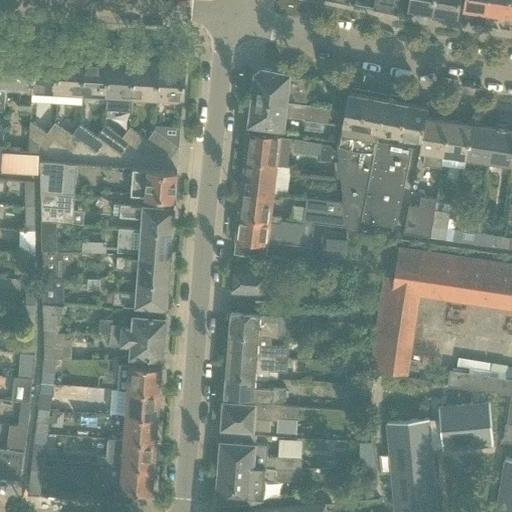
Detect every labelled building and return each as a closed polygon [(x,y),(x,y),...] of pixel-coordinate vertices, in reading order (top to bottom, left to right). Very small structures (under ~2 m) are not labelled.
[(332,0),(342,2),(342,0),(374,0),(373,9),(396,13),(398,0),(332,0)] [(409,0),(408,8),(433,12),(435,0),(409,0)] [(435,0),(433,12),(458,17),(460,0),(435,0)] [(465,0),(464,9),(486,12),(487,0),(465,0)] [(487,0),(486,12),(507,15),(509,0),(487,0)] [(0,51),(0,107),(4,108),(5,90),(4,90),(4,87),(5,87),(8,88),(11,52),(0,51)] [(35,54),(11,52),(8,88),(21,88),(19,109),(31,109),(32,102),(35,54)] [(59,55),(35,54),(32,102),(56,103),(57,91),(59,55)] [(85,57),(59,55),(57,91),(82,92),(85,57)] [(110,59),(85,57),(82,92),(107,94),(110,59)] [(132,96),(135,60),(110,59),(107,94),(106,110),(131,111),(132,96)] [(160,62),(152,61),(135,60),(132,96),(157,97),(160,62)] [(184,64),(160,62),(157,97),(183,99),(183,90),(184,64)] [(255,72),(252,99),(298,104),(299,102),(299,99),(300,90),(308,91),(311,78),(262,67),(255,72)] [(338,150),(337,154),(338,161),(344,202),(347,225),(347,229),(357,231),(360,219),(396,225),(412,145),(376,140),(378,128),(414,135),(422,136),(426,116),(428,104),(420,102),(349,89),(345,110),(343,123),(338,150)] [(252,99),(249,123),(285,128),(286,115),(308,118),(307,119),(343,123),(345,110),(309,106),(298,104),(252,99)] [(422,136),(419,151),(424,156),(423,164),(439,167),(441,154),(446,119),(430,116),(426,116),(422,136)] [(441,154),(463,157),(469,122),(446,119),(441,154)] [(46,150),(54,139),(47,134),(30,122),(29,138),(39,145),(46,150)] [(463,157),(487,161),(492,125),(469,122),(463,157)] [(79,141),(72,135),(55,123),(47,134),(54,139),(71,152),(79,141)] [(104,142),(97,137),(80,124),(72,135),(79,141),(96,153),(104,142)] [(487,161),(510,164),(511,151),(511,128),(506,128),(507,127),(497,126),(492,125),(487,161)] [(121,155),(129,144),(122,138),(105,126),(97,137),(104,142),(121,155)] [(122,138),(129,144),(146,157),(154,145),(147,140),(130,127),(122,138)] [(155,129),(147,140),(171,157),(179,146),(180,131),(167,131),(167,137),(155,129)] [(249,132),(245,160),(277,165),(286,166),(287,166),(288,155),(291,137),(282,136),(275,135),(269,135),(249,132)] [(2,152),(1,170),(40,174),(40,161),(39,154),(39,145),(29,138),(28,151),(20,150),(20,152),(20,153),(2,152)] [(321,144),(319,159),(338,161),(337,154),(338,150),(333,149),(330,146),(321,144)] [(245,160),(242,189),(274,193),(277,165),(245,160)] [(65,163),(40,161),(40,174),(40,176),(40,192),(62,194),(65,163)] [(131,194),(175,197),(177,171),(133,168),(131,194)] [(34,181),(24,181),(24,192),(34,192),(34,181)] [(242,189),(239,218),(281,223),(281,221),(281,217),(271,216),(274,193),(242,189)] [(75,195),(40,192),(41,221),(73,223),(75,195)] [(402,233),(428,237),(434,199),(418,196),(417,206),(407,204),(402,233)] [(303,221),(303,224),(311,225),(311,221),(347,225),(344,202),(306,198),(303,221)] [(121,203),(119,227),(120,227),(141,229),(172,231),(174,208),(154,206),(142,206),(142,205),(121,203)] [(26,206),(24,206),(25,230),(34,230),(34,206),(26,206)] [(429,237),(445,240),(445,239),(446,237),(447,227),(449,213),(433,210),(429,237)] [(239,218),(235,244),(255,247),(269,248),(269,244),(269,242),(269,241),(270,240),(270,238),(309,243),(311,225),(303,224),(281,221),(281,223),(239,218)] [(56,222),(41,221),(41,235),(56,235),(56,223),(56,222)] [(118,242),(118,253),(170,257),(172,231),(141,229),(120,227),(119,239),(118,242)] [(453,229),(452,241),(474,244),(476,232),(453,229)] [(19,231),(19,255),(26,255),(34,255),(34,230),(25,230),(19,231)] [(476,232),(474,244),(490,246),(492,234),(476,232)] [(323,260),(322,262),(351,264),(351,262),(348,236),(325,234),(323,260)] [(418,292),(511,306),(511,262),(399,246),(394,277),(384,275),(371,366),(407,371),(418,292)] [(138,269),(137,281),(168,283),(170,257),(118,253),(116,268),(138,269)] [(34,255),(26,255),(26,279),(35,279),(34,255)] [(233,290),(253,291),(259,291),(258,303),(289,305),(290,293),(267,292),(267,277),(288,278),(289,263),(267,262),(267,266),(234,264),(233,290)] [(64,276),(42,274),(43,303),(56,304),(56,289),(64,289),(64,276)] [(35,279),(26,279),(26,303),(35,303),(35,279)] [(133,304),(133,309),(166,312),(168,283),(137,281),(136,292),(115,291),(114,303),(133,304)] [(56,304),(43,303),(44,330),(60,331),(59,311),(61,311),(67,312),(67,305),(65,305),(57,304),(56,304)] [(101,320),(100,332),(110,333),(165,337),(166,317),(166,312),(133,309),(132,314),(132,324),(112,322),(112,319),(101,318),(101,320)] [(231,311),(229,333),(270,336),(270,335),(289,336),(291,316),(231,311)] [(326,321),(326,336),(354,336),(354,321),(326,321)] [(60,331),(44,330),(44,357),(55,357),(57,357),(64,358),(64,340),(64,337),(64,334),(64,333),(60,333),(60,331)] [(110,333),(109,344),(111,344),(112,344),(130,345),(129,354),(143,355),(163,357),(165,337),(110,333)] [(229,333),(228,355),(288,359),(289,345),(270,343),(270,336),(229,333)] [(344,340),(344,349),(347,349),(347,360),(361,361),(359,340),(344,340)] [(20,353),(18,376),(19,376),(32,378),(34,354),(20,353)] [(228,355),(226,376),(254,378),(257,378),(269,379),(269,370),(287,371),(288,359),(228,355)] [(44,357),(42,370),(54,371),(55,357),(44,357)] [(347,360),(345,382),(358,383),(360,371),(361,361),(347,360)] [(119,363),(116,388),(127,389),(160,391),(162,366),(142,365),(129,364),(119,363)] [(511,379),(449,369),(447,383),(507,392),(509,393),(510,393),(505,423),(511,424),(511,379)] [(362,373),(361,381),(372,383),(374,374),(362,373)] [(15,376),(12,400),(20,401),(22,401),(29,402),(32,378),(19,376),(18,376),(15,376)] [(226,376),(225,396),(245,397),(268,399),(273,399),(284,400),(285,386),(274,386),(268,385),(269,379),(257,378),(254,378),(226,376)] [(361,381),(359,390),(371,392),(372,383),(361,381)] [(345,382),(342,410),(355,411),(358,383),(345,382)] [(111,388),(109,413),(125,414),(158,417),(160,391),(127,389),(116,388),(111,388)] [(359,390),(358,399),(370,401),(371,392),(359,390)] [(40,393),(38,407),(51,408),(53,394),(40,393)] [(358,399),(357,408),(369,410),(370,401),(358,399)] [(257,403),(225,400),(223,427),(255,429),(270,431),(271,420),(278,420),(278,418),(299,420),(300,406),(279,404),(279,403),(257,401),(257,403)] [(20,401),(18,425),(19,425),(26,426),(29,402),(22,401),(20,401)] [(489,402),(459,405),(462,447),(493,444),(489,402)] [(429,417),(414,419),(417,451),(432,449),(442,448),(442,449),(462,447),(459,405),(438,406),(439,416),(429,417)] [(38,407),(36,422),(37,422),(49,423),(51,408),(38,407)] [(124,430),(123,440),(156,442),(158,417),(125,414),(125,425),(124,430)] [(414,419),(387,421),(391,473),(434,469),(432,449),(417,451),(414,419)] [(9,424),(6,449),(23,451),(26,426),(19,425),(18,425),(11,424),(9,424)] [(156,442),(123,440),(108,439),(107,456),(98,455),(98,463),(107,464),(154,467),(156,442)] [(222,441),(221,456),(224,456),(223,465),(301,471),(301,458),(267,456),(268,444),(257,443),(242,442),(223,441),(222,441)] [(34,443),(32,457),(43,458),(45,444),(35,443),(34,443)] [(0,478),(21,480),(23,451),(6,449),(0,448),(0,478)] [(29,480),(28,495),(39,496),(43,458),(32,457),(29,480)] [(511,458),(505,458),(500,487),(511,488),(511,458)] [(152,493),(154,467),(107,464),(105,488),(136,491),(152,493)] [(300,471),(223,465),(223,470),(220,470),(217,500),(253,499),(253,498),(264,497),(266,479),(299,482),(300,471)] [(434,469),(391,473),(394,503),(436,499),(434,469)] [(511,511),(511,488),(500,487),(496,511),(511,511)] [(437,511),(436,499),(394,503),(394,511),(437,511)] [(327,511),(326,502),(237,511),(236,511),(327,511)]
